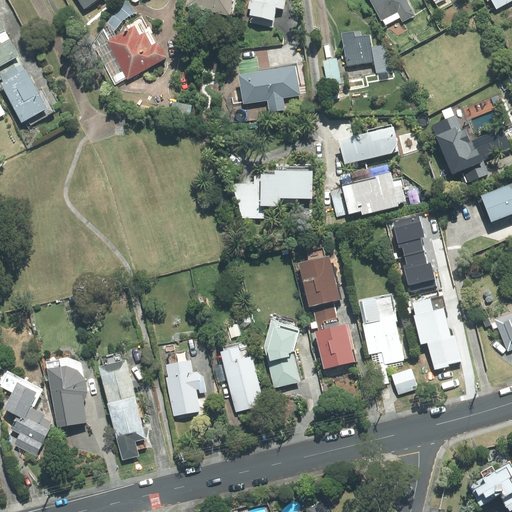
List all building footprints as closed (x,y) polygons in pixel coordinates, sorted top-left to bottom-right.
[(78,0),(87,11),(103,0),(78,0)] [(189,0),(188,7),(232,16),(235,0),(189,0)] [(256,0),(252,23),(274,28),(278,8),(285,10),(287,1),(284,0),(256,0)] [(370,0),(383,25),(400,16),(403,22),(415,16),(407,0),(370,0)] [(128,30),(107,41),(128,80),(169,58),(161,43),(158,45),(141,15),(125,23),(128,30)] [(0,69),(20,58),(23,56),(2,18),(0,18),(0,69)] [(357,35),(345,36),(350,66),(374,62),(376,74),(393,71),(389,45),(373,47),(371,35),(357,37),(357,35)] [(260,74),(240,76),(242,104),(269,102),(270,110),(285,109),(284,99),(301,98),(298,49),(268,51),(269,67),(259,67),(260,74)] [(338,54),(324,56),(328,84),(342,82),(338,54)] [(0,70),(7,82),(2,85),(25,124),(50,110),(20,58),(0,69),(0,70)] [(194,103),(173,101),(172,111),(193,114),(194,103)] [(472,143),(457,107),(444,113),(447,119),(434,125),(454,174),(463,170),(468,183),(491,173),(486,160),(511,148),(511,147),(504,129),(472,143)] [(347,165),(395,154),(400,146),(396,128),(342,140),(347,165)] [(253,185),(240,184),(238,217),(265,218),(266,206),(283,207),(283,199),(314,201),(316,165),(275,163),(274,171),(266,171),(265,178),(253,177),(253,185)] [(392,174),(343,187),(351,213),(363,210),(365,217),(411,205),(406,186),(395,188),(392,174)] [(511,184),(483,196),(484,198),(478,200),(484,216),(491,214),(494,222),(511,214),(511,184)] [(404,266),(410,293),(438,287),(432,262),(427,263),(422,238),(424,237),(420,217),(394,222),(400,246),(403,245),(408,265),(404,266)] [(311,263),(302,265),(320,334),(314,335),(323,371),(359,362),(349,324),(341,326),(335,303),(343,301),(332,256),(327,257),(325,248),(309,252),(311,263)] [(379,299),(360,303),(370,356),(380,354),(382,364),(405,360),(396,315),(383,318),(379,299)] [(435,300),(413,305),(422,346),(430,344),(436,368),(466,362),(460,336),(453,337),(447,308),(437,310),(435,300)] [(511,312),(496,320),(509,352),(511,350),(511,312)] [(266,350),(270,361),(275,388),(301,383),(295,352),(302,329),(275,321),(266,350)] [(249,346),(214,354),(222,388),(231,386),(237,412),(266,405),(255,357),(252,357),(249,346)] [(188,351),(165,355),(175,416),(201,412),(197,390),(204,389),(201,370),(196,371),(194,361),(189,362),(188,351)] [(98,360),(99,366),(124,461),(142,456),(137,441),(147,438),(125,353),(98,360)] [(82,354),(48,359),(59,427),(89,423),(86,403),(91,393),(91,392),(90,391),(90,390),(90,389),(90,388),(90,386),(90,385),(89,384),(89,383),(89,382),(88,381),(88,380),(87,379),(87,378),(86,377),(82,354)] [(45,390),(7,370),(0,383),(0,384),(14,392),(6,408),(14,412),(6,426),(20,434),(14,444),(37,456),(56,421),(34,410),(45,390)] [(413,370),(393,376),(399,394),(418,388),(413,370)] [(511,463),(470,487),(481,508),(502,496),(510,511),(511,511),(511,463)] [(307,511),(330,511),(327,502),(307,509),(307,511)]
